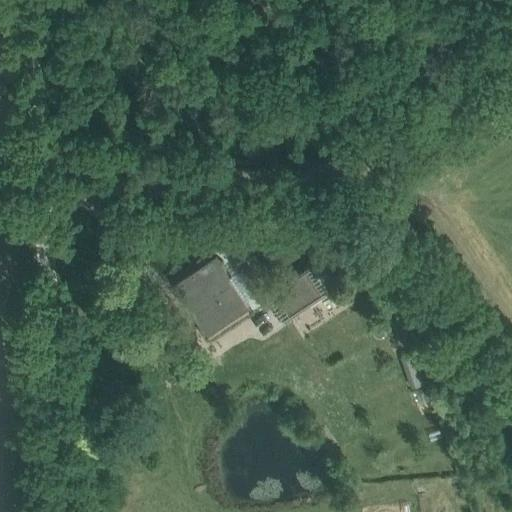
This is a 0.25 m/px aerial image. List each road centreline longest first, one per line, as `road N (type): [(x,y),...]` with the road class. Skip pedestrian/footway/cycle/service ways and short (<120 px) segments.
road 1 (unclassified): [(62,511),(24,0)]
road 2 (track): [(375,167),(39,202)]
road 3 (track): [(511,72),(375,167)]
